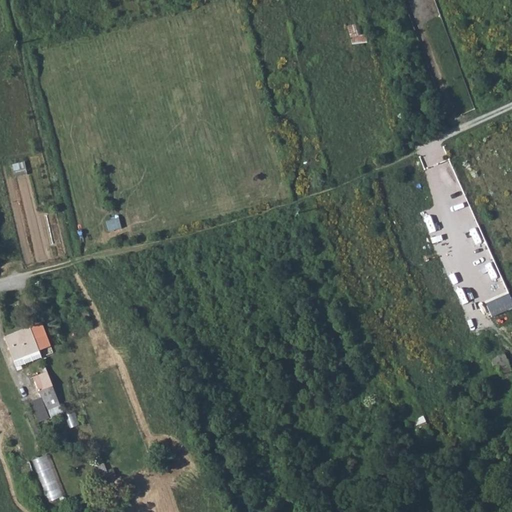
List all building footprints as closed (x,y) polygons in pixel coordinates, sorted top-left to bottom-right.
[(482,274),(487,288),(501,283),(497,269),(482,274)] [(511,296),(510,292),(487,302),(492,315),(511,307),(511,296)] [(38,349),(29,326),(4,336),(12,359),(38,349)] [(38,349),(12,359),(16,366),(41,356),(38,349)] [(51,400),(57,397),(48,372),(33,378),(39,390),(41,397),(31,401),(39,421),(64,414),(61,406),(55,403),(52,405),(51,400)] [(75,410),(67,412),(71,426),(78,424),(75,410)] [(50,453),(34,459),(49,500),(65,494),(50,453)]
